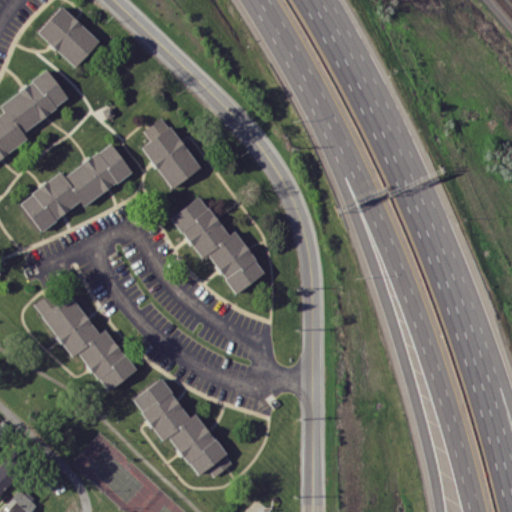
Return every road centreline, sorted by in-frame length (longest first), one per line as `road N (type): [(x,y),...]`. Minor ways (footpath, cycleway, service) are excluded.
road 1 (residential): [(112,0),(254,137),(298,208),(318,319),(314,511)]
road 2 (motorway): [(294,57),(400,268),(476,511)]
road 3 (motorway): [(294,57),(421,425),(438,511)]
road 4 (motorway): [(511,485),(455,289),(395,137)]
road 5 (motorway): [(511,397),(395,137)]
road 6 (motorway): [(395,137),(351,44),(320,0)]
